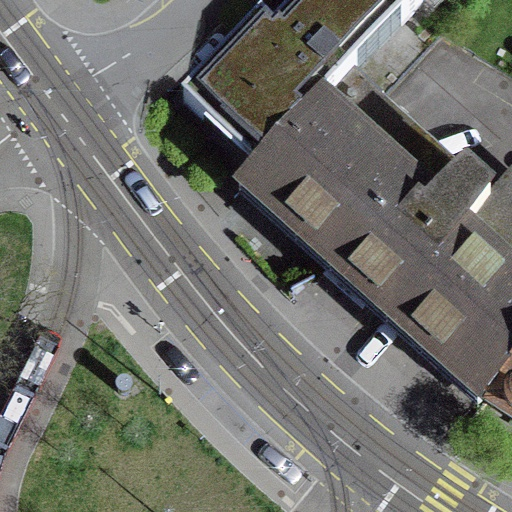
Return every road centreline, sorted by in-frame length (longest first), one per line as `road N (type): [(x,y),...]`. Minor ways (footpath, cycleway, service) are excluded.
road 1 (secondary): [(64,108),(251,358),(341,441),(441,511)]
road 2 (residential): [(64,108),(205,0)]
